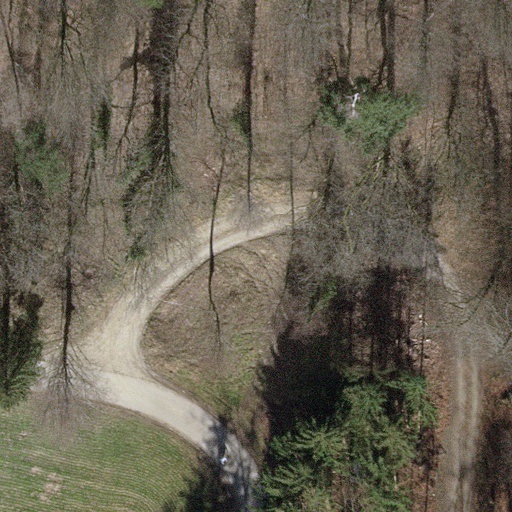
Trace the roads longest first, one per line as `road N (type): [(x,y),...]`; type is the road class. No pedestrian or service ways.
road 1 (track): [(99,376),(126,310),(170,264),(237,225),(381,227),(435,254),(470,329),(457,511)]
road 2 (unclassified): [(253,511),(226,456),(163,400),(99,376),(0,361)]
road 3 (track): [(511,162),(411,242)]
